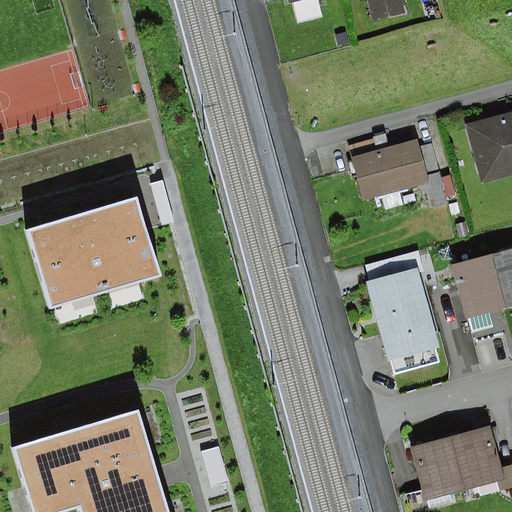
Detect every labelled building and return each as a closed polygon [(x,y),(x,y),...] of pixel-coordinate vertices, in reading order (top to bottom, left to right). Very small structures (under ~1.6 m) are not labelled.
[(289,0),(290,3),(292,3),(297,23),(322,18),(317,0),(289,0)] [(400,0),(368,0),(373,20),(404,13),(400,0)] [(346,32),(335,36),(338,46),(349,43),(346,32)] [(511,113),(469,126),(485,181),(511,173),(511,113)] [(349,148),(364,201),(381,196),(385,211),(405,206),(401,192),(429,184),(419,148),(417,140),(389,148),(386,137),(349,148)] [(431,144),(419,148),(429,184),(434,207),(446,204),(431,144)] [(162,181),(150,184),(162,225),(174,222),(162,181)] [(154,276),(134,202),(28,231),(49,305),(154,276)] [(466,223),(455,226),(458,239),(469,236),(466,223)] [(511,250),(493,255),(506,307),(511,305),(511,250)] [(366,266),(370,282),(417,269),(422,268),(417,251),(366,266)] [(506,307),(493,255),(451,266),(471,341),(506,331),(500,308),(506,307)] [(392,376),(442,363),(417,269),(370,282),(367,282),(392,376)] [(138,407),(9,445),(29,511),(57,511),(74,507),(75,511),(168,511),(159,477),(138,407)] [(450,438),(464,490),(478,487),(480,497),(499,492),(496,482),(504,480),(501,468),(490,428),(450,438)] [(464,490),(450,438),(410,448),(425,501),(428,501),(430,508),(450,503),(448,495),(464,490)] [(228,484),(219,448),(201,453),(210,488),(228,484)] [(511,464),(501,468),(504,480),(496,482),(499,492),(511,488),(511,464)]
